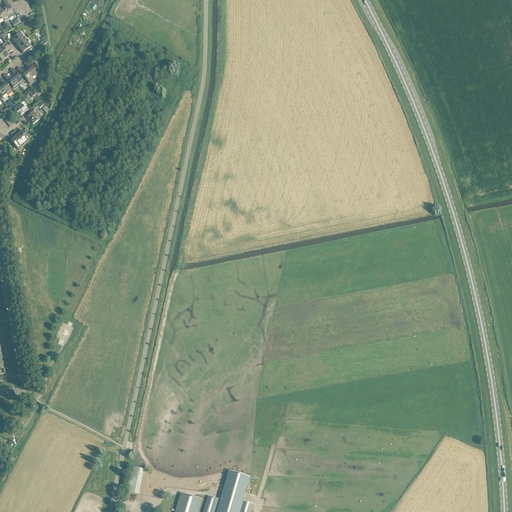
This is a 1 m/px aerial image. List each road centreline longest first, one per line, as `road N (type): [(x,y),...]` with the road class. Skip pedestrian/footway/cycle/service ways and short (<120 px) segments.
road 1 (primary): [(504,511),(471,277),(417,112),(364,0)]
road 2 (unclassified): [(111,511),(202,93),(206,0)]
road 3 (residential): [(21,388),(0,254)]
